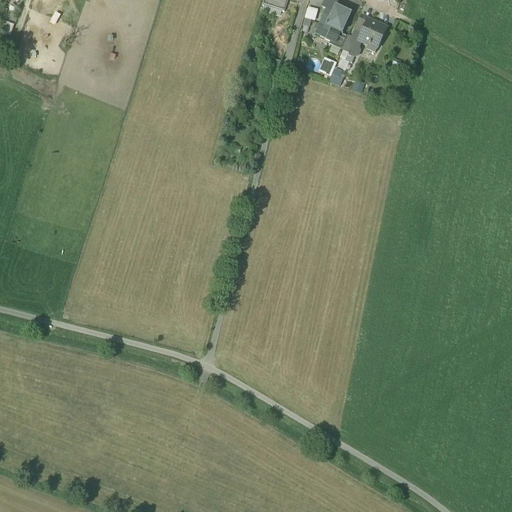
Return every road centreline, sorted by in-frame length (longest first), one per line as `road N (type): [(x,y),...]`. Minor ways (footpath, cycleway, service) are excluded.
road 1 (track): [(442,511),(207,366)]
road 2 (track): [(207,366),(0,311)]
road 3 (track): [(255,178),(207,366)]
road 4 (residential): [(304,0),(255,178)]
road 5 (track): [(511,82),(395,13)]
